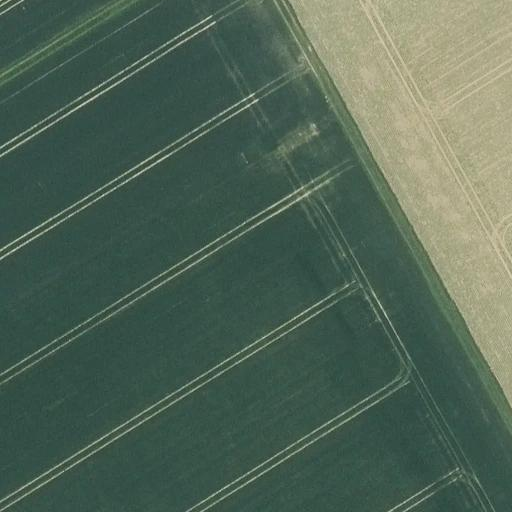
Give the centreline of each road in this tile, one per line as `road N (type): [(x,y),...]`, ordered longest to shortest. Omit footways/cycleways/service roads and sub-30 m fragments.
road 1 (track): [(284,0),(511,422)]
road 2 (track): [(134,0),(0,86)]
